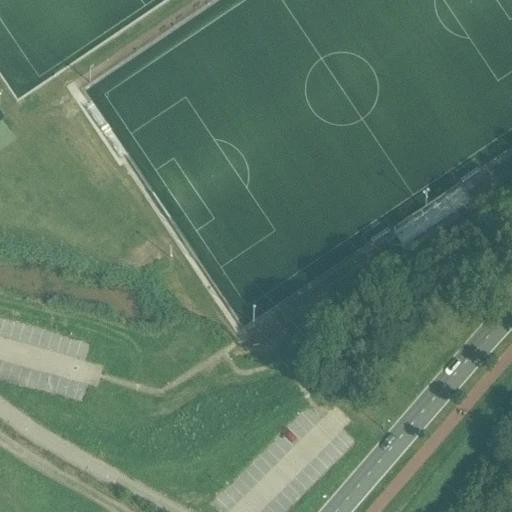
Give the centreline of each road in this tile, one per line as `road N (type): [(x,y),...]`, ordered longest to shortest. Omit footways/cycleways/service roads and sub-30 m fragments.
road 1 (tertiary): [(343,511),(511,317)]
road 2 (unknown): [(330,425),(511,259)]
